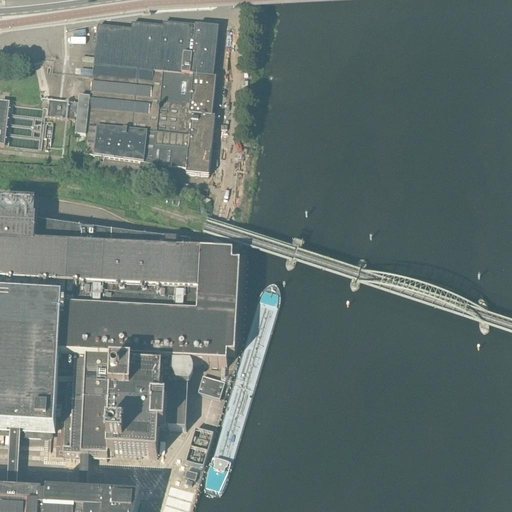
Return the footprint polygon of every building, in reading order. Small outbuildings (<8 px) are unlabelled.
[(50,102),(48,120),(77,123),(75,137),(87,138),(85,157),(141,165),(187,171),(186,176),(209,179),(215,120),(212,120),(213,109),(216,81),(213,81),(219,31),(163,25),(163,29),(132,26),(131,32),(98,28),(90,99),(79,98),(79,106),(50,102)] [(0,103),(0,147),(5,148),(10,105),(0,103)] [(226,361),(234,362),(240,270),(233,270),(233,260),(190,257),(191,246),(36,224),(37,208),(0,205),(0,432),(11,433),(22,434),(54,435),(58,377),(75,378),(74,388),(67,388),(64,459),(82,460),(91,461),(108,461),(108,458),(157,461),(159,432),(186,434),(187,368),(225,371),(226,361)] [(198,396),(220,402),(225,386),(203,379),(198,396)] [(186,465),(204,471),(214,437),(196,432),(186,465)] [(22,434),(11,433),(8,496),(18,497),(22,434)] [(91,461),(82,460),(80,501),(89,501),(91,461)] [(0,511),(138,511),(140,505),(89,501),(80,501),(18,497),(8,496),(0,495),(0,511)]
